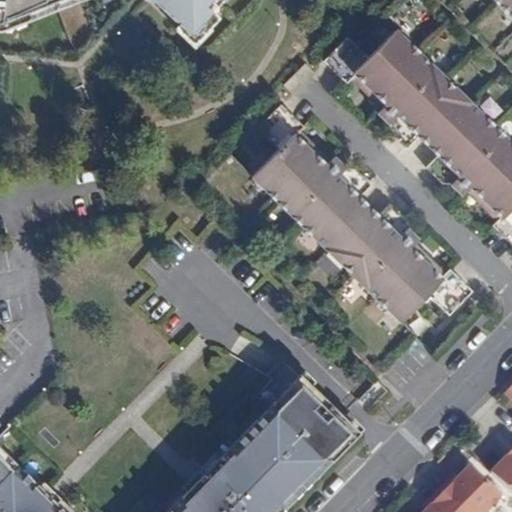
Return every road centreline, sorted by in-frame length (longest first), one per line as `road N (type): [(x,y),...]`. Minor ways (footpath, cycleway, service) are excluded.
road 1 (residential): [(511,284),(328,97)]
road 2 (residential): [(511,331),(335,511)]
